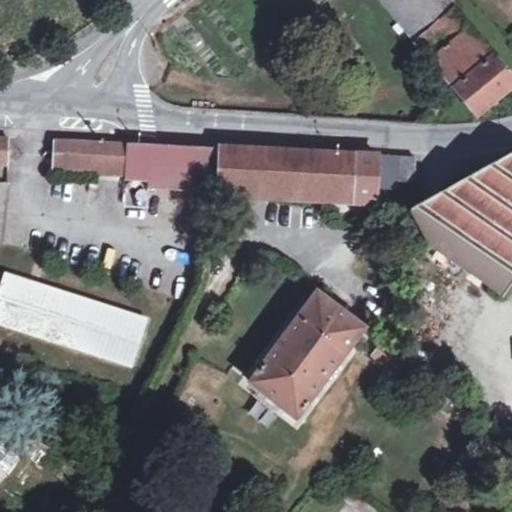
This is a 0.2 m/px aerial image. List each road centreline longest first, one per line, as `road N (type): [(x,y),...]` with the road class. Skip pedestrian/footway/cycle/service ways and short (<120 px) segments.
road 1 (unclassified): [(89,105),(226,127),(511,131)]
road 2 (residential): [(89,105),(125,34),(165,0)]
